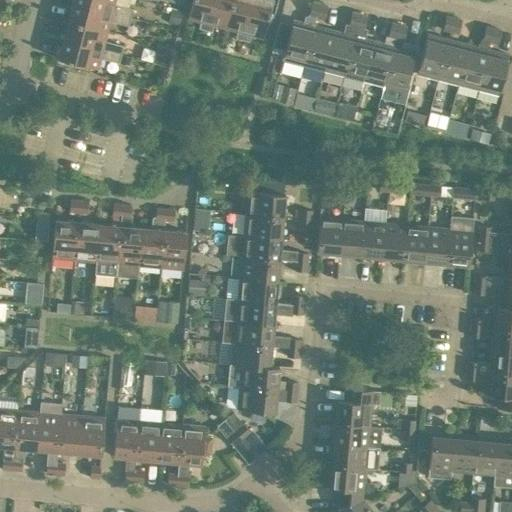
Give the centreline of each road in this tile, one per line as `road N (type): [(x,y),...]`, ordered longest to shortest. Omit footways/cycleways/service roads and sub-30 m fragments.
road 1 (residential): [(253,478),(308,422),(319,304),(331,291),(455,307),(448,405)]
road 2 (residential): [(253,478),(211,504),(0,489)]
